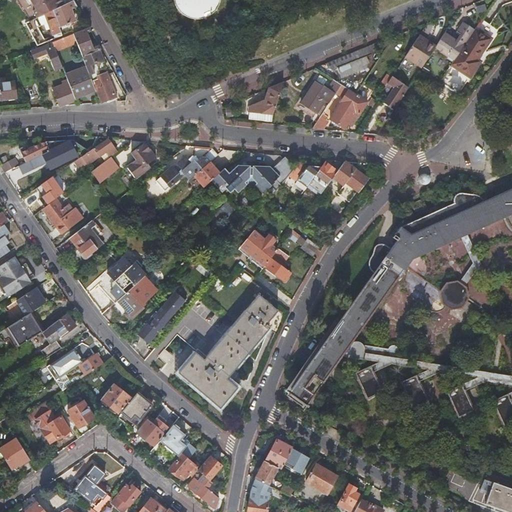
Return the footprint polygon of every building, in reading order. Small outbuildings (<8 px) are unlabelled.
[(23,0),(27,6),(30,4),(34,10),(31,11),(35,18),(44,14),(52,10),(58,7),(53,0),(23,0)] [(76,7),(73,0),(64,4),(58,7),(52,10),(58,28),(71,23),(67,11),(76,7)] [(195,20),(198,20),(201,19),(205,18),(208,17),(211,15),(213,13),(215,11),(217,8),(219,5),(220,2),(220,0),(172,0),(173,1),(174,5),(176,8),(177,10),(180,13),(182,15),(185,17),(188,18),(191,19),(195,20)] [(33,19),(25,23),(29,31),(35,45),(44,42),(37,26),(45,23),(46,26),(47,29),(50,28),(52,35),(60,33),(58,28),(52,10),(44,14),(35,18),(33,19)] [(25,33),(22,27),(3,36),(6,42),(25,33)] [(91,31),(88,27),(73,33),(76,42),(81,56),(98,49),(100,48),(98,44),(89,48),(84,35),(91,31)] [(466,43),(446,29),(439,41),(435,47),(454,60),(466,43)] [(421,32),(407,53),(423,64),(435,47),(439,41),(432,37),(430,39),(421,32)] [(490,43),(475,32),(466,43),(454,60),(448,68),(466,82),(478,66),(475,64),(490,43)] [(76,42),(73,33),(62,38),(52,42),(55,50),(63,47),(64,49),(68,48),(68,45),(76,42)] [(37,48),(31,51),(34,59),(47,53),(48,56),(56,53),(55,50),(52,42),(37,48)] [(98,49),(81,56),(85,66),(93,87),(95,86),(101,103),(108,100),(108,102),(110,101),(117,99),(106,73),(98,76),(97,73),(94,74),(94,72),(105,67),(98,49)] [(357,50),(324,64),(328,72),(330,71),(332,75),(336,73),(338,80),(342,82),(364,71),(372,59),(370,53),(360,57),(357,50)] [(412,72),(415,64),(407,61),(404,68),(412,72)] [(93,87),(85,66),(64,74),(67,79),(75,100),(95,91),(93,87)] [(436,84),(454,98),(466,82),(448,68),(436,84)] [(383,82),(386,84),(391,77),(388,75),(383,82)] [(386,84),(380,94),(386,98),(383,103),(393,110),(397,105),(402,96),(403,95),(408,88),(391,77),(386,84)] [(53,91),(59,106),(64,104),(75,100),(67,79),(63,81),(65,86),(53,91)] [(0,82),(0,99),(17,97),(15,81),(5,82),(0,82)] [(253,113),(271,115),(282,82),(275,85),(270,87),(266,89),(262,101),(248,107),(247,113),(253,113)] [(23,89),(28,100),(41,95),(37,84),(23,89)] [(322,101),(327,104),(334,94),(326,90),(323,94),(310,85),(298,103),(314,114),(322,101)] [(347,92),(329,119),(340,127),(343,128),(350,118),(353,113),(356,115),(363,103),(356,98),(353,96),(347,92)] [(407,99),(402,96),(397,105),(401,107),(407,99)] [(378,104),(371,122),(385,128),(393,110),(378,104)] [(320,115),(311,128),(314,129),(320,129),(322,130),(329,119),(321,114),(320,115)] [(18,166),(14,168),(18,176),(41,164),(39,161),(44,158),(50,169),(88,150),(72,140),(45,142),(49,151),(26,162),(18,166)] [(91,152),(90,150),(81,157),(86,164),(105,150),(111,146),(107,141),(91,152)] [(49,151),(45,142),(40,143),(28,149),(26,144),(18,148),(26,162),(49,151)] [(148,164),(155,158),(143,143),(131,153),(136,159),(128,165),(136,177),(150,166),(148,164)] [(208,162),(216,155),(211,148),(201,147),(186,145),(185,160),(181,164),(177,160),(166,170),(170,175),(165,179),(161,175),(145,188),(154,200),(170,186),(168,183),(173,179),(176,182),(186,175),(185,173),(187,171),(192,176),(193,175),(208,162)] [(116,153),(111,146),(105,150),(110,157),(116,153)] [(1,164),(5,172),(14,168),(18,166),(14,157),(1,164)] [(118,168),(110,157),(91,172),(99,183),(118,168)] [(294,170),(296,167),(284,157),(273,170),(279,176),(274,182),(280,187),(294,170)] [(73,162),(68,166),(74,174),(79,170),(73,162)] [(203,186),(209,181),(218,173),(208,162),(193,175),(192,176),(202,188),(203,186)] [(313,178),(325,186),(336,171),(324,162),(321,167),(313,178)] [(356,169),(345,162),(328,184),(332,187),(336,181),(342,186),(356,169)] [(306,186),(313,178),(321,167),(307,165),(300,175),(297,179),(306,186)] [(249,174),(255,167),(238,166),(232,171),(228,175),(223,169),(218,173),(209,181),(221,193),(223,191),(225,193),(227,191),(229,193),(233,190),(233,191),(249,174)] [(265,168),(255,167),(249,174),(233,191),(237,195),(245,186),(246,188),(254,188),(255,187),(256,188),(262,182),(270,173),(265,168)] [(170,175),(166,170),(161,175),(165,179),(170,175)] [(262,194),(274,182),(279,176),(273,170),(272,170),(270,173),(262,182),(256,188),(262,194)] [(155,176),(152,172),(143,179),(145,181),(150,178),(151,179),(155,176)] [(52,178),(36,189),(47,204),(63,192),(60,189),(64,186),(59,180),(56,183),(52,178)] [(419,254),(458,236),(464,234),(504,215),(505,218),(506,221),(507,223),(508,225),(510,227),(511,228),(511,188),(510,188),(476,203),(472,194),(461,193),(459,193),(458,193),(457,193),(456,193),(455,194),(454,195),(453,195),(453,196),(452,197),(452,198),(451,199),(451,200),(451,201),(451,202),(400,226),(393,235),(393,234),(391,237),(395,240),(386,253),(377,247),(368,259),(368,260),(367,261),(367,262),(367,263),(367,264),(367,265),(367,267),(368,268),(369,269),(369,270),(372,273),(287,393),(305,406),(340,356),(345,349),(350,343),(404,267),(421,279),(422,276),(423,274),(424,271),(424,269),(424,266),(424,264),(423,261),(422,259),(421,256),(419,254)] [(55,199),(42,209),(61,235),(82,219),(75,208),(66,214),(55,199)] [(220,212),(226,218),(234,210),(226,202),(217,211),(219,213),(220,212)] [(140,213),(145,218),(151,212),(146,207),(140,213)] [(338,216),(328,209),(319,222),(328,228),(338,216)] [(91,221),(69,238),(84,257),(102,243),(97,236),(101,233),(94,224),(91,221)] [(0,229),(0,257),(13,249),(11,246),(0,229)] [(306,239),(292,229),(287,235),(295,241),(296,240),(302,244),(306,239)] [(240,246),(264,266),(274,253),(276,250),(253,231),(240,246)] [(464,234),(458,236),(470,261),(456,281),(462,286),(478,262),(464,234)] [(302,244),(300,247),(312,257),(317,249),(319,247),(307,238),(306,239),(302,244)] [(289,256),(278,248),(276,250),(274,253),(264,266),(285,282),(291,272),(285,267),(288,264),(285,261),(289,256)] [(21,265),(15,255),(0,265),(0,271),(2,275),(0,276),(0,282),(3,288),(17,279),(27,273),(21,265)] [(130,288),(142,277),(144,275),(139,270),(142,268),(137,263),(134,265),(131,260),(127,260),(123,256),(115,264),(117,265),(114,269),(113,268),(107,273),(113,280),(116,284),(113,287),(110,290),(119,299),(130,288)] [(26,262),(21,265),(27,273),(29,272),(32,270),(26,262)] [(36,276),(32,270),(29,272),(27,273),(31,280),(36,276)] [(17,279),(3,288),(9,296),(32,281),(31,280),(27,273),(17,279)] [(119,299),(117,301),(126,311),(123,314),(128,320),(144,305),(142,303),(155,291),(142,277),(130,288),(119,299)] [(57,294),(48,279),(27,293),(37,307),(57,294)] [(462,286),(456,281),(455,281),(445,282),(439,291),(438,292),(440,302),(449,309),(460,307),(466,298),(465,287),(462,286)] [(136,334),(148,344),(185,300),(174,291),(153,316),(154,318),(149,324),(146,322),(136,334)] [(63,302),(57,294),(37,307),(6,327),(16,342),(42,326),(38,320),(42,317),(42,316),(63,302)] [(162,338),(157,344),(163,350),(176,335),(195,351),(177,373),(219,409),(239,385),(229,376),(269,331),(267,330),(269,327),(266,324),(277,311),(258,295),(245,311),(244,310),(230,327),(197,298),(174,324),(162,338)] [(42,333),(50,345),(55,341),(76,326),(66,313),(47,328),(48,329),(42,333)] [(43,328),(42,326),(16,342),(18,346),(45,329),(47,328),(45,327),(43,328)] [(43,350),(48,356),(61,348),(55,341),(50,345),(43,350)] [(351,342),(350,343),(345,349),(340,356),(377,362),(369,365),(372,372),(389,364),(426,369),(415,375),(417,381),(439,371),(475,377),(460,384),(463,390),(480,382),(509,387),(489,396),(490,400),(506,394),(509,400),(511,398),(511,375),(508,375),(392,357),(394,354),(396,352),(396,351),(396,350),(397,350),(397,349),(397,348),(396,348),(396,347),(395,346),(394,345),(393,345),(392,344),(391,345),(390,345),(389,345),(388,346),(388,347),(386,348),(361,344),(360,343),(359,343),(358,342),(357,342),(356,342),(355,341),(354,341),(353,342),(352,342),(351,342)] [(167,353),(163,350),(158,356),(166,363),(171,357),(170,356),(171,354),(169,352),(167,353)] [(102,363),(96,353),(65,374),(69,380),(77,374),(81,379),(102,363)] [(372,372),(369,365),(354,372),(366,398),(381,391),(372,372)] [(417,381),(415,375),(399,382),(411,408),(426,401),(417,381)] [(463,390),(460,384),(445,391),(457,417),(472,410),(463,390)] [(118,412),(130,397),(114,385),(102,400),(110,406),(108,409),(115,414),(117,411),(118,412)] [(152,405),(137,392),(118,415),(127,423),(130,420),(135,425),(152,405)] [(511,422),(511,406),(509,400),(506,394),(490,400),(502,427),(511,422)] [(78,428),(94,418),(83,401),(68,411),(78,428)] [(136,432),(153,445),(163,433),(158,429),(164,421),(157,415),(151,423),(147,420),(136,432)] [(50,443),(70,431),(61,416),(40,429),(50,443)] [(185,434),(172,424),(156,446),(174,461),(190,442),(183,437),(185,434)] [(28,458),(17,439),(0,449),(0,450),(12,469),(28,458)] [(264,460),(276,467),(279,468),(282,463),(290,447),(275,439),(264,460)] [(192,476),(197,470),(200,467),(194,461),(192,464),(187,460),(195,450),(189,445),(170,469),(183,480),(188,473),(192,476)] [(308,457),(290,447),(282,463),(300,473),(308,457)] [(197,470),(209,480),(220,465),(209,456),(200,467),(197,470)] [(263,460),(254,479),(267,485),(276,467),(264,460),(263,460)] [(315,464),(305,481),(326,493),(335,475),(315,464)] [(101,509),(110,498),(95,485),(105,473),(94,465),(75,488),(101,509)] [(198,482),(194,478),(188,487),(216,509),(219,498),(207,488),(209,486),(200,478),(198,482)] [(511,489),(493,482),(492,481),(484,502),(485,503),(485,502),(511,511),(511,489)] [(274,489),(268,486),(250,483),(245,511),(264,511),(268,493),(274,494),(274,489)] [(123,511),(129,505),(139,492),(131,485),(129,487),(126,484),(117,496),(111,503),(121,511),(123,511)] [(347,484),(336,504),(348,511),(357,493),(353,491),(355,487),(347,484)] [(278,490),(288,495),(289,492),(290,491),(280,486),(278,490)] [(139,511),(164,511),(166,510),(151,498),(139,511)] [(380,511),(381,510),(372,505),(365,500),(365,501),(363,503),(359,501),(352,511),(380,511)] [(44,511),(37,502),(31,507),(29,506),(24,510),(25,511),(24,511),(44,511)]
